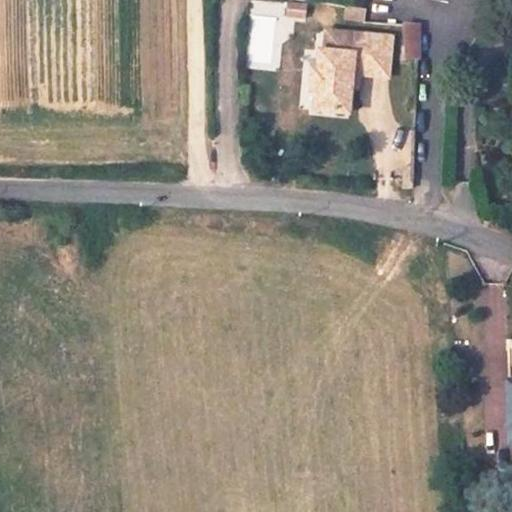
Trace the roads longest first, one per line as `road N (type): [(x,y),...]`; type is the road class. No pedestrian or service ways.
road 1 (residential): [(429,226),(445,33),(464,0)]
road 2 (unclassified): [(0,189),(227,200)]
road 3 (unclassified): [(227,200),(396,215),(429,226)]
road 4 (residential): [(227,200),(235,0)]
road 5 (track): [(205,198),(200,0)]
